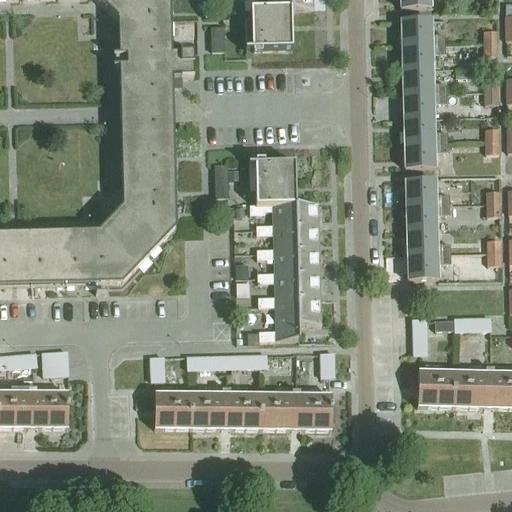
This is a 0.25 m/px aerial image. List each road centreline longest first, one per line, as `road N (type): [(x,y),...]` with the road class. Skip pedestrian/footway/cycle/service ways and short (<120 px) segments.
road 1 (residential): [(355,0),(367,473)]
road 2 (residential): [(0,472),(367,473)]
